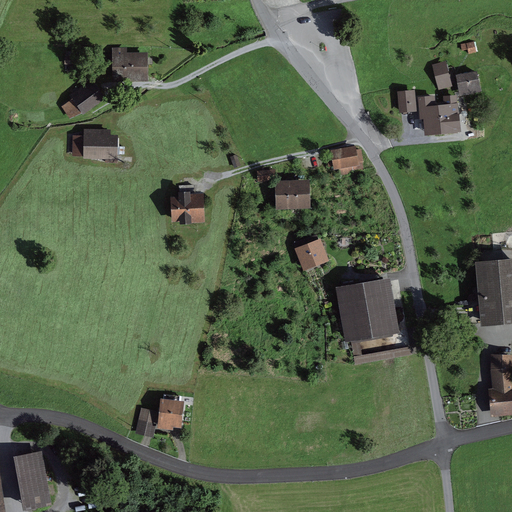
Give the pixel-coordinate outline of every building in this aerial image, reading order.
[(127,48),(112,48),(112,82),(148,83),(148,54),(127,54),(127,48)] [(452,86),(446,63),(432,67),(435,77),(439,90),(452,86)] [(482,93),(477,72),(456,76),(460,96),(482,93)] [(106,99),(93,81),(70,96),(72,99),(62,107),(69,119),(82,114),(83,116),(106,99)] [(415,90),(397,92),(399,113),(417,112),(415,90)] [(438,107),(440,132),(458,130),(455,98),(445,99),(446,107),(438,107)] [(427,133),(440,132),(438,107),(429,108),(428,105),(420,106),(421,118),(426,118),(427,133)] [(83,157),(83,160),(117,160),(118,135),(111,135),(111,131),(84,129),(84,136),(73,136),(72,156),(83,157)] [(356,146),(330,150),(334,171),(338,170),(340,176),(348,174),(348,172),(364,169),(362,162),(363,162),(361,149),(357,150),(356,146)] [(237,155),(230,157),(234,168),(241,166),(237,155)] [(275,170),(257,171),(258,181),(276,180),(275,170)] [(276,182),(276,210),(310,209),(310,180),(276,182)] [(178,197),(171,197),(172,224),(203,222),(202,195),(189,196),(189,192),(178,193),(178,197)] [(320,239),(295,249),(303,271),(329,262),(320,239)] [(511,260),(474,263),(481,328),(511,324),(511,260)] [(399,334),(390,279),(335,289),(345,343),(351,342),(355,365),(413,355),(411,347),(362,355),(360,343),(393,337),(393,335),(399,334)] [(491,417),(511,415),(511,355),(491,355),(491,370),(492,390),(488,390),(491,417)] [(182,402),(182,397),(164,394),(163,400),(161,400),(157,430),(173,431),(173,428),(182,429),(184,403),(182,402)] [(158,412),(141,408),(135,434),(153,438),(158,412)] [(52,506),(42,452),(14,458),(23,511),(52,506)]
